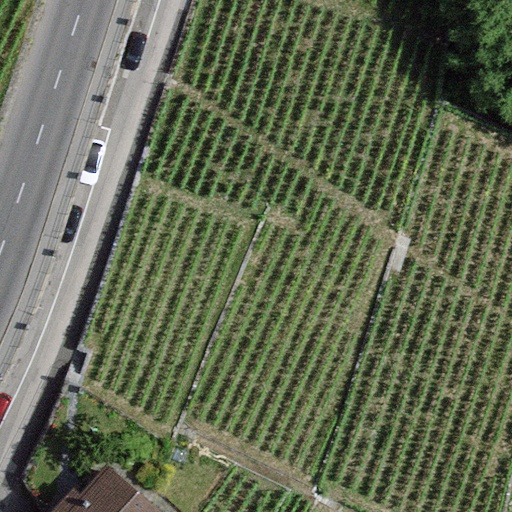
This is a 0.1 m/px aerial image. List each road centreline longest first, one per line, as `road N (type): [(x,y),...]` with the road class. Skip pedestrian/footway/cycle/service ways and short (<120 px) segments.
road 1 (unclassified): [(0,459),(53,337),(170,0)]
road 2 (tertiary): [(0,249),(83,0)]
